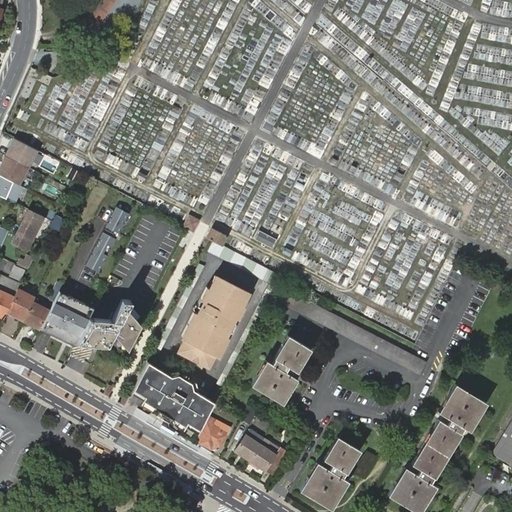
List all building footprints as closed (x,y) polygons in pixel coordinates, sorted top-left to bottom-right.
[(94,0),(75,28),(89,38),(115,0),(94,0)] [(39,150),(13,137),(4,154),(0,164),(0,195),(16,203),(23,186),(20,185),(39,150)] [(115,206),(105,225),(119,232),(129,213),(115,206)] [(12,242),(26,250),(43,216),(29,209),(12,242)] [(64,218),(55,214),(49,227),(57,231),(64,218)] [(189,216),(184,226),(188,228),(193,231),(198,221),(189,216)] [(210,240),(213,241),(222,246),(222,245),(227,236),(212,227),(206,238),(210,240)] [(257,229),(253,238),(271,246),(275,237),(257,229)] [(115,239),(102,232),(85,265),(98,272),(115,239)] [(268,283),(274,272),(227,248),(222,245),(222,246),(213,241),(207,252),(268,283)] [(204,266),(198,263),(191,278),(186,287),(184,291),(153,351),(158,354),(204,266)] [(12,264),(7,275),(18,280),(23,269),(12,264)] [(0,315),(3,317),(6,312),(13,297),(17,289),(20,284),(1,275),(0,276),(0,275),(0,315)] [(208,287),(209,288),(211,289),(218,277),(214,275),(208,287)] [(197,313),(184,338),(177,351),(205,365),(212,352),(215,354),(229,329),(234,317),(241,304),(239,303),(245,291),(218,277),(211,289),(209,288),(203,301),(200,299),(196,305),(200,307),(197,313)] [(50,294),(55,297),(59,291),(62,284),(57,281),(50,294)] [(243,346),(273,287),(267,284),(216,384),(222,386),(243,346)] [(206,286),(200,299),(203,301),(209,288),(208,287),(206,286)] [(280,286),(274,299),(283,303),(419,374),(426,361),(280,286)] [(32,302),(34,298),(17,289),(13,297),(6,312),(23,320),(32,302)] [(59,291),(40,328),(44,330),(73,345),(75,342),(88,317),(92,308),(63,293),(59,291)] [(249,292),(245,291),(239,303),(241,304),(243,305),(249,292)] [(98,318),(88,317),(75,342),(85,343),(96,344),(107,345),(113,333),(126,348),(139,323),(126,307),(130,300),(121,299),(111,319),(109,319),(98,318)] [(23,320),(40,328),(49,310),(32,302),(23,320)] [(243,305),(241,304),(234,317),(238,319),(244,306),(243,305)] [(180,336),(184,338),(197,313),(193,311),(180,336)] [(232,330),(229,329),(215,354),(219,356),(232,330)] [(302,343),(287,334),(273,357),(274,358),(271,363),(265,360),(250,384),(282,403),(297,378),(288,373),(291,367),(296,371),(306,355),(309,350),(310,348),(308,347),(302,343)] [(212,352),(205,365),(209,367),(215,354),(212,352)] [(199,429),(214,401),(193,389),(192,382),(181,376),(178,380),(171,375),(160,369),(155,366),(147,361),(139,377),(133,388),(139,392),(144,396),(142,399),(144,401),(152,405),(174,419),(185,425),(187,422),(199,429)] [(476,418),(486,402),(454,383),(437,411),(447,416),(443,422),(438,418),(437,419),(430,430),(411,462),(416,466),(413,472),(404,466),(387,494),(416,511),(418,511),(435,485),(429,482),(433,476),(460,432),(459,432),(463,426),(469,430),(476,418)] [(108,384),(106,388),(103,393),(108,396),(113,387),(108,384)] [(139,392),(133,388),(131,392),(137,396),(142,399),(144,396),(139,392)] [(124,406),(129,396),(124,394),(120,403),(124,406)] [(144,401),(142,399),(140,403),(150,409),(152,405),(144,401)] [(249,424),(257,409),(248,403),(240,418),(249,424)] [(213,443),(216,444),(219,446),(226,432),(213,425),(216,420),(209,416),(199,436),(202,437),(200,442),(210,448),(211,446),(213,443)] [(182,428),(185,425),(174,419),(172,422),(182,428)] [(511,419),(494,449),(511,460),(511,419)] [(197,433),(199,429),(187,422),(185,425),(197,433)] [(273,426),(281,430),(283,426),(276,422),(273,426)] [(260,444),(264,438),(249,429),(245,434),(235,450),(250,460),(260,444)] [(359,449),(352,445),(336,436),(323,458),(325,460),(322,465),(316,461),(299,490),(331,508),(347,480),(341,477),(345,471),(346,472),(356,455),(359,449)] [(250,460),(264,469),(274,453),(278,448),(264,438),(260,444),(250,460)] [(264,469),(273,475),(287,453),(278,448),(274,453),(264,469)] [(511,464),(511,460),(494,449),(492,452),(511,464)] [(367,467),(374,458),(368,452),(360,461),(367,467)]
